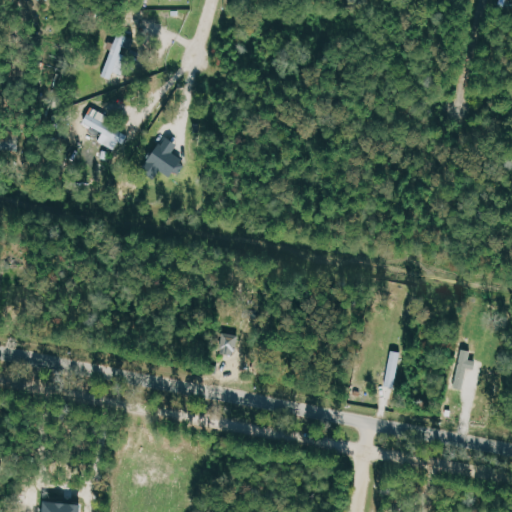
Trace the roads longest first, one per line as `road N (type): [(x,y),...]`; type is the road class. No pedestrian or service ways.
road 1 (tertiary): [(0,380),(511,478)]
road 2 (tertiary): [(511,446),(0,349)]
